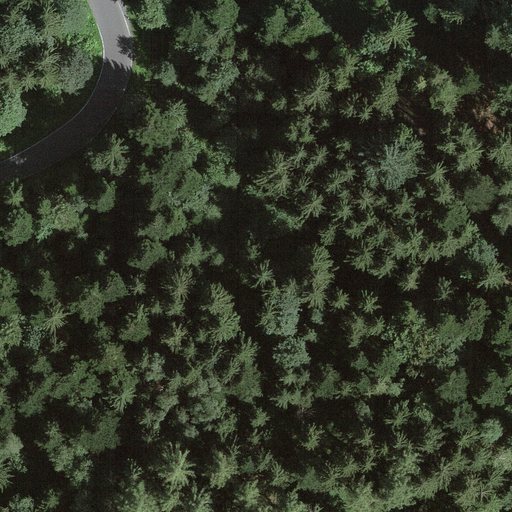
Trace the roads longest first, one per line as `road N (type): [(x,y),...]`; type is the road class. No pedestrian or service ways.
road 1 (track): [(307,0),(341,24),(419,117),(475,224),(511,273)]
road 2 (tertiary): [(0,174),(55,148),(99,111),(119,54),(103,0)]
